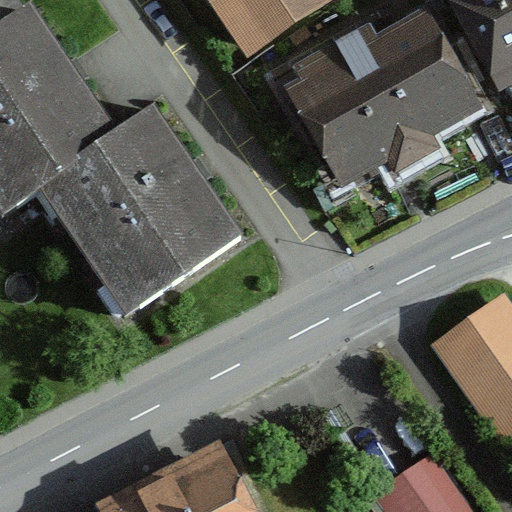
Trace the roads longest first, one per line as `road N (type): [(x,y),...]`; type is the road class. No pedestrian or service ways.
road 1 (secondary): [(373,294),(0,485)]
road 2 (residential): [(373,294),(511,511)]
road 3 (secondary): [(511,231),(373,294)]
